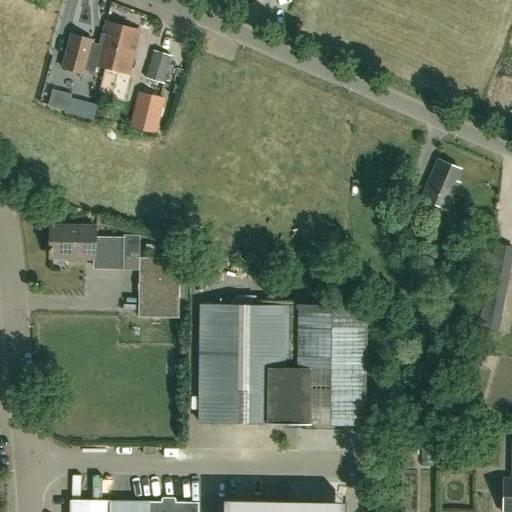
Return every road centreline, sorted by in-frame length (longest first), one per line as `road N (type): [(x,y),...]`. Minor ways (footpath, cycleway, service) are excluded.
road 1 (unclassified): [(511,151),(159,0)]
road 2 (unclassified): [(27,511),(0,224)]
